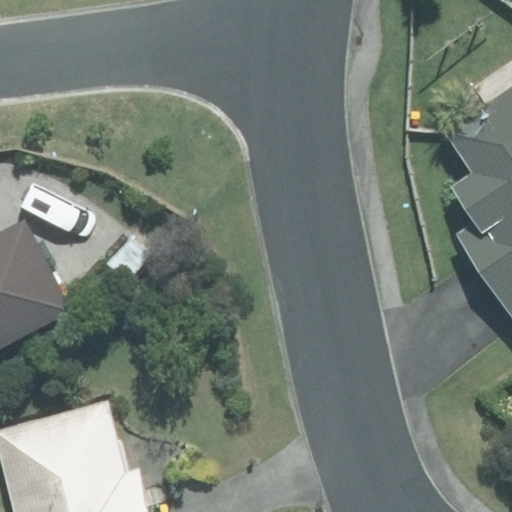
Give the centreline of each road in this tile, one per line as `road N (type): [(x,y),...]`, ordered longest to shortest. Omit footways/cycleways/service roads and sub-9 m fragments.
road 1 (residential): [(408,511),(342,396),(302,155),(301,29)]
road 2 (residential): [(0,67),(301,29)]
